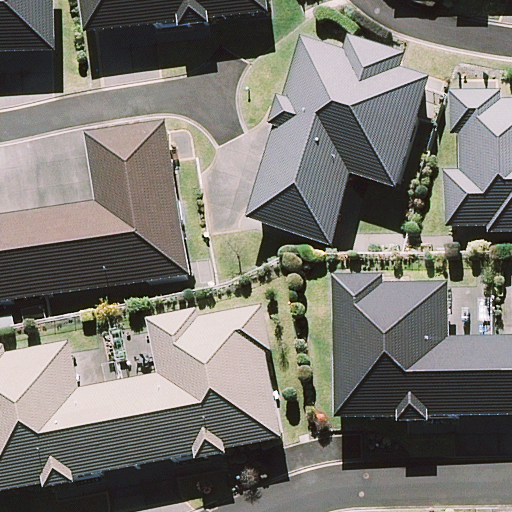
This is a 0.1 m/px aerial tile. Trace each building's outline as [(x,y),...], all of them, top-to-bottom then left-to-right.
[(0,0),(0,52),(57,52),(55,0),(0,0)] [(83,0),(88,36),(266,16),(263,0),(83,0)] [(304,46),(251,222),(331,246),(352,177),(396,191),(428,83),(400,75),(404,61),(352,45),(348,59),(304,46)] [(447,181),(448,227),(492,226),(492,235),(511,234),(511,109),(503,110),(503,100),(455,101),(456,141),(465,141),(466,181),(447,181)] [(0,306),(186,278),(164,133),(93,143),(103,210),(0,225),(0,306)] [(339,278),(339,422),(396,422),(397,433),(443,433),(443,419),(511,418),(511,342),(456,343),(456,288),(390,289),(387,278),(339,278)] [(0,354),(0,492),(46,484),(48,493),(74,488),(72,479),(196,456),(198,465),(229,460),(227,450),(279,440),(263,360),(269,359),(261,316),(199,328),(197,318),(151,326),(162,384),(80,400),(71,352),(7,364),(5,353),(0,354)]
